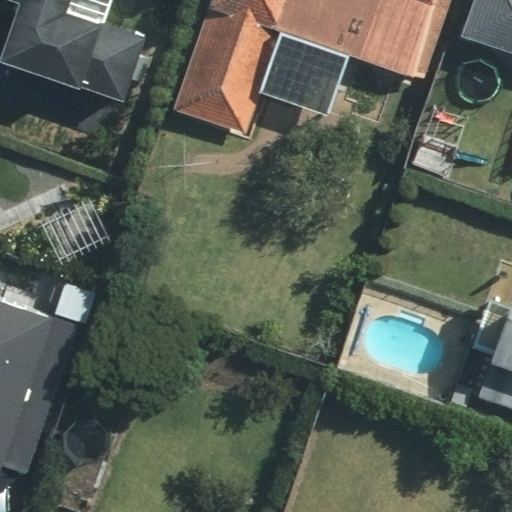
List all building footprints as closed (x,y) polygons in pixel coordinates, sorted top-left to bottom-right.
[(0,0),(0,3),(8,6),(0,32),(0,71),(120,108),(140,44),(57,18),(62,0),(0,0)] [(209,0),(173,111),(239,133),(271,34),(416,81),(442,0),(209,0)] [(511,0),(460,0),(450,35),(511,54),(511,0)] [(497,136),(443,117),(424,170),(478,189),(497,136)] [(0,449),(28,459),(83,311),(0,280),(0,449)] [(511,290),(478,384),(511,395),(511,290)]
